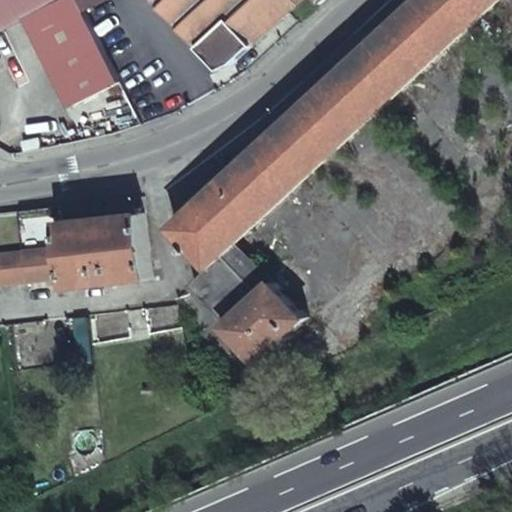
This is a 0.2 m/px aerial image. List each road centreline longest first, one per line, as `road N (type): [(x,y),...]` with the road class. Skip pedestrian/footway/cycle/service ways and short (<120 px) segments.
road 1 (tertiary): [(0,182),(169,149),(254,103),(365,0)]
road 2 (trunk): [(511,392),(233,511)]
road 3 (trunk): [(349,511),(511,441)]
